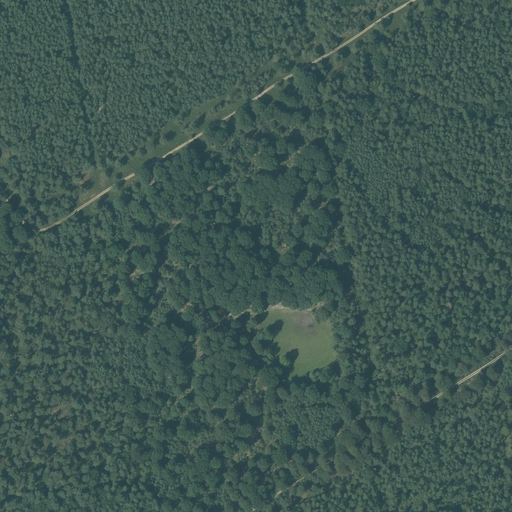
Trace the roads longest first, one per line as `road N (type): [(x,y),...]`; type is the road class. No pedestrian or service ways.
road 1 (track): [(251,511),(511,350)]
road 2 (track): [(276,496),(252,370),(291,358)]
